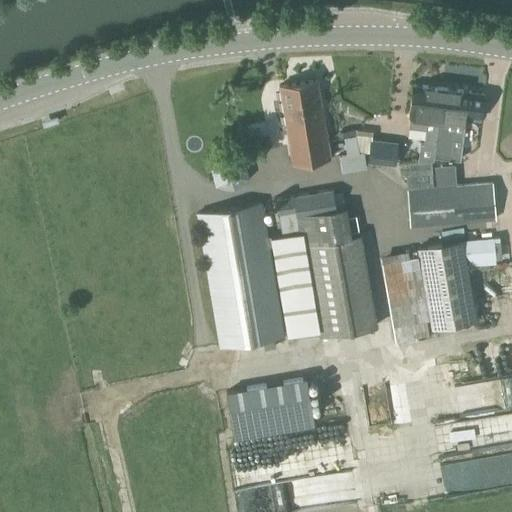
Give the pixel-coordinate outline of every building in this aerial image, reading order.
[(292,163),(330,157),(317,79),(279,85),(292,163)] [(436,145),(442,88),(412,85),(407,128),(425,130),(424,144),(436,145)] [(467,122),(467,118),(479,119),(482,95),(471,94),(471,91),(442,88),(436,145),(434,157),(450,159),(453,134),(451,133),(446,133),(448,120),(467,122)] [(395,164),(397,142),(371,139),(369,161),(395,164)] [(214,186),(250,182),(246,154),(211,158),(214,186)] [(492,182),(456,185),(454,165),(434,167),(435,187),(408,189),(411,226),(495,219),(492,182)] [(377,326),(361,232),(350,234),(345,207),(336,208),(333,189),(275,199),(278,213),(296,210),(301,242),(303,242),(320,336),(377,326)] [(219,345),(284,334),(261,202),(197,213),(219,345)] [(426,320),(431,320),(432,327),(477,319),(467,265),(495,263),(493,238),(445,242),(418,247),(419,254),(408,256),(407,250),(380,255),(395,343),(429,337),(426,320)] [(436,421),(447,491),(511,481),(511,373),(455,382),(460,417),(436,421)] [(235,439),(314,426),(306,378),(226,391),(235,439)]
